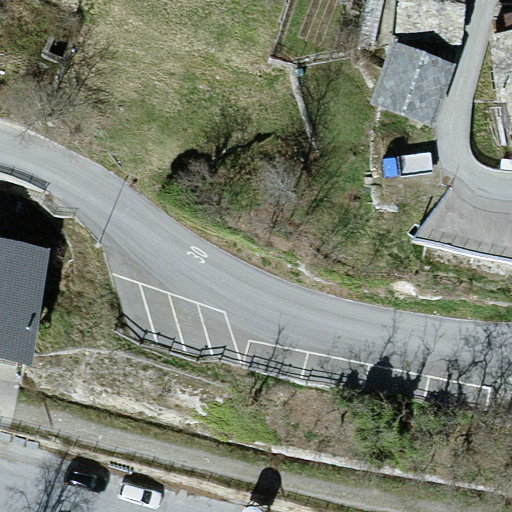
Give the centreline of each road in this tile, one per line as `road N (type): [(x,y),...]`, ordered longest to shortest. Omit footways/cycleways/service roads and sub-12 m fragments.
road 1 (tertiary): [(0,144),(91,187),(188,262),(269,306),(358,330),(511,351)]
road 2 (unclassified): [(486,0),(456,95),(450,147),(468,178),(511,193)]
road 3 (unclassified): [(0,467),(140,511)]
